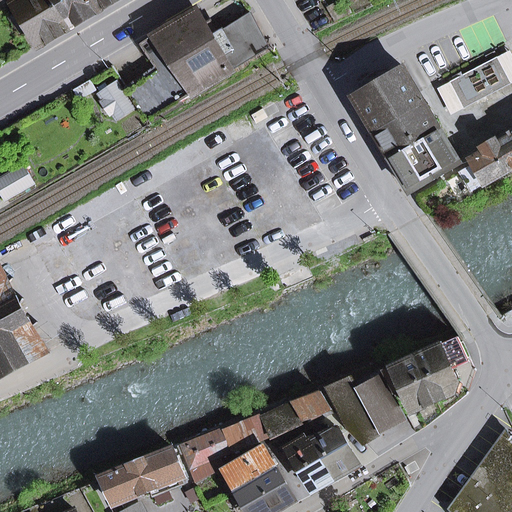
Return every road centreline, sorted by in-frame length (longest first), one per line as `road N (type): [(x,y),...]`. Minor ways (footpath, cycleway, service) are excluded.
road 1 (residential): [(0,389),(400,210)]
road 2 (residential): [(289,511),(475,411)]
road 3 (primary): [(171,0),(0,100)]
road 4 (residential): [(324,87),(499,0)]
road 5 (tertiary): [(498,362),(484,329),(400,210)]
road 6 (tertiary): [(400,210),(324,87)]
road 7 (tertiary): [(410,511),(475,411)]
